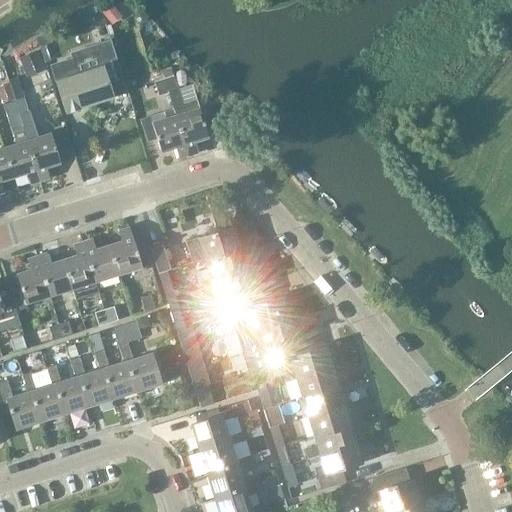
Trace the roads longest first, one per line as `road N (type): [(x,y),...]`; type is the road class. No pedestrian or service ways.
road 1 (residential): [(475,511),(447,419),(249,186),(221,168),(0,238)]
road 2 (residential): [(177,511),(166,476),(148,455),(121,448),(0,486)]
